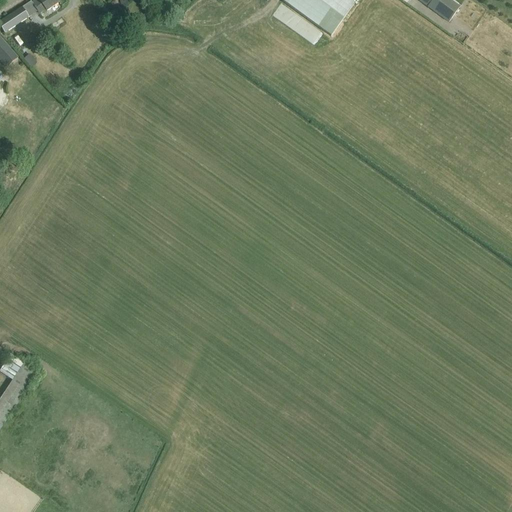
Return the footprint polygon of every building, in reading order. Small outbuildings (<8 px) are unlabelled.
[(0,22),(0,26),(5,33),(38,12),(40,15),(46,10),(47,11),(59,3),(56,0),(36,0),(32,4),(31,3),(0,22)] [(283,0),(282,1),(330,37),(354,4),(348,0),(283,0)] [(448,0),(417,0),(449,23),(460,8),(448,0)] [(20,35),(16,38),(21,46),(26,43),(20,35)] [(0,60),(7,69),(18,59),(0,39),(0,60)] [(31,53),(27,57),(36,66),(41,61),(31,53)] [(0,372),(11,380),(3,392),(0,396),(0,427),(36,372),(10,355),(0,370),(0,372)]
